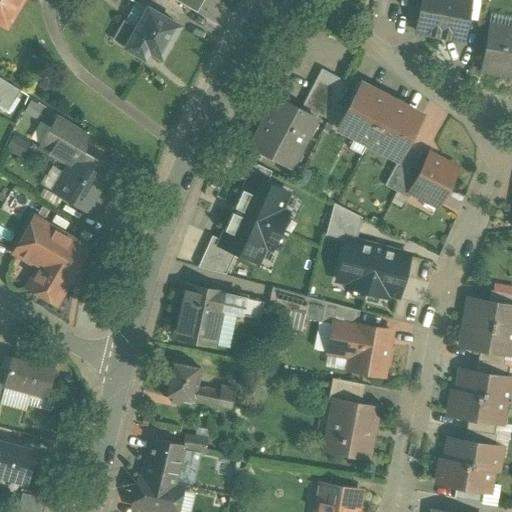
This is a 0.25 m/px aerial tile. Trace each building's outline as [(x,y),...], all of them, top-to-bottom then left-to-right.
[(0,0),(0,26),(1,28),(18,0),(0,0)] [(444,0),(416,0),(410,36),(436,41),(444,0)] [(460,46),(468,0),(447,0),(439,42),(460,46)] [(118,21),(111,43),(142,62),(145,55),(160,62),(176,28),(141,9),(132,27),(118,21)] [(511,30),(484,25),(473,76),(511,83),(511,30)] [(18,89),(0,77),(0,100),(7,105),(18,89)] [(421,116),(394,102),(394,103),(386,99),(386,98),(360,84),(337,128),(356,138),(359,133),(369,138),(366,145),(368,146),(371,140),(381,145),(379,149),(398,159),(421,116)] [(315,118),(275,97),(249,147),(275,160),(289,168),(315,118)] [(101,142),(55,115),(35,150),(55,162),(39,190),(86,217),(110,177),(88,164),(101,142)] [(21,156),(26,142),(8,137),(4,150),(21,156)] [(428,157),(409,191),(425,199),(427,196),(439,202),(456,169),(439,160),(438,162),(428,157)] [(291,192),(248,173),(216,246),(259,265),(291,192)] [(84,252),(28,221),(11,252),(38,267),(25,290),(54,306),(84,252)] [(408,256),(347,239),(336,280),(348,283),(346,287),(385,297),(386,293),(398,296),(405,270),(408,256)] [(262,302),(185,285),(174,337),(212,345),(220,310),(259,319),(262,302)] [(511,313),(511,306),(469,299),(465,322),(511,330),(511,315),(511,313)] [(391,329),(330,318),(321,358),(346,364),(344,374),(382,380),(391,329)] [(511,330),(465,322),(461,346),(505,354),(506,345),(511,346),(511,330)] [(52,366),(4,354),(0,373),(0,390),(44,402),(52,366)] [(200,369),(170,362),(162,395),(193,402),(200,369)] [(505,378),(461,370),(458,392),(458,393),(503,401),(508,402),(510,387),(504,386),(505,378)] [(458,392),(453,392),(449,414),(495,422),(496,414),(501,414),(503,401),(458,393),(458,392)] [(380,408),(325,398),(315,456),(369,465),(380,408)] [(134,479),(166,486),(175,445),(144,438),(134,479)] [(181,448),(201,450),(202,440),(181,438),(181,448)] [(493,447),(449,439),(446,461),(445,461),(492,469),(491,470),(496,471),(498,456),(492,455),(493,447)] [(32,454),(0,448),(0,481),(26,488),(32,454)] [(446,461),(441,460),(437,483),(483,491),(484,483),(489,483),(491,470),(492,469),(445,461),(446,461)] [(166,486),(134,479),(126,511),(176,511),(182,488),(166,486)] [(361,511),(365,490),(311,479),(305,511),(361,511)] [(14,511),(41,511),(44,498),(19,493),(14,511)]
